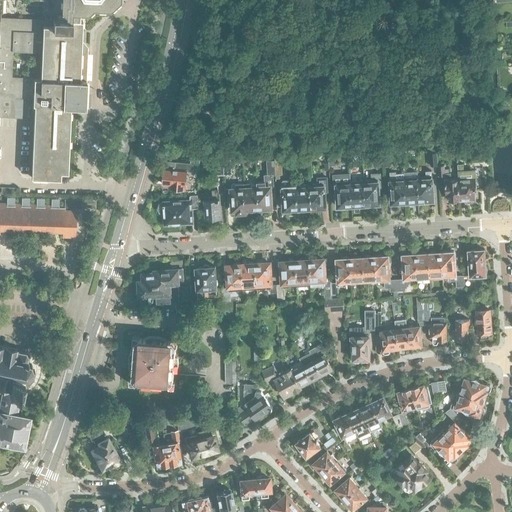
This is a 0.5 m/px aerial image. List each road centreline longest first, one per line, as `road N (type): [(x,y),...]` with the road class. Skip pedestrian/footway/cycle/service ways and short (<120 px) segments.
road 1 (residential): [(116,246),(502,224)]
road 2 (residential): [(264,439),(342,391),(416,364),(510,360)]
road 3 (tertiary): [(35,492),(116,246)]
road 4 (tertiary): [(116,246),(179,0)]
road 5 (residential): [(47,503),(73,486),(197,476),(264,439)]
road 6 (residential): [(511,344),(502,224)]
